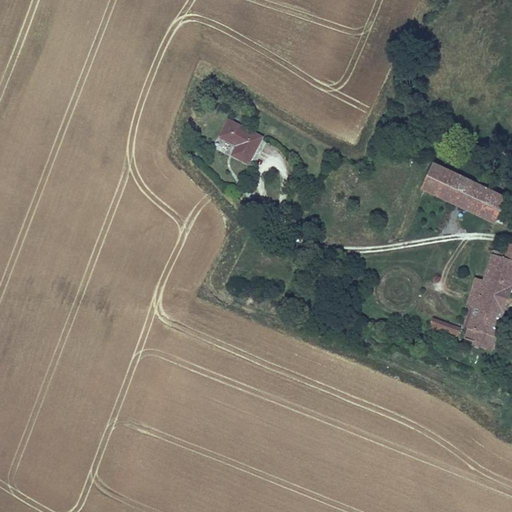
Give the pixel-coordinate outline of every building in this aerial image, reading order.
[(260,134),(226,116),(219,131),(237,141),(231,151),(247,159),(260,134)] [(504,195),(435,161),(423,184),(492,218),(504,195)] [(496,255),(511,259),(511,244),(501,241),(496,255)] [(488,345),(511,268),(511,259),(496,255),(482,250),(474,275),(467,273),(458,302),(463,303),(453,334),(488,345)] [(428,321),(384,309),(383,315),(426,328),(428,321)]
